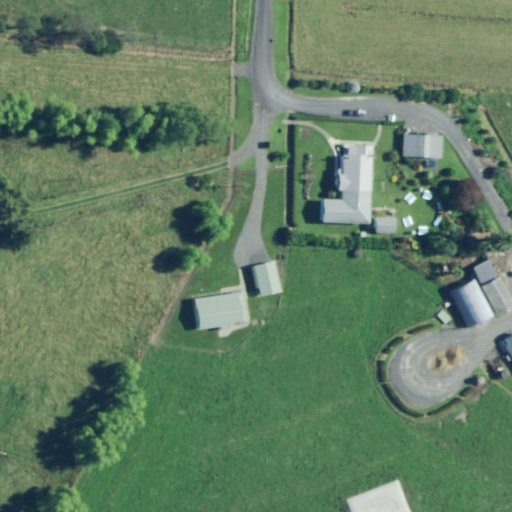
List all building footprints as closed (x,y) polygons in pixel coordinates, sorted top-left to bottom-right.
[(440,158),(442,134),(403,132),(401,156),(440,158)] [(364,163),(365,147),(343,146),(342,170),(336,170),(335,190),(339,191),(339,200),(321,199),(320,222),(369,224),(371,163),(364,163)] [(394,233),(393,218),(374,218),(374,233),(394,233)] [(511,301),(490,258),(471,268),(475,276),(448,290),(467,327),(493,314),(496,318),(511,309),(511,301)] [(279,292),(272,262),(252,266),(259,296),(279,292)] [(196,329),(218,326),(218,331),(227,329),(227,325),(246,323),(243,291),(193,296),(196,329)] [(511,337),(503,343),(511,359),(511,337)]
